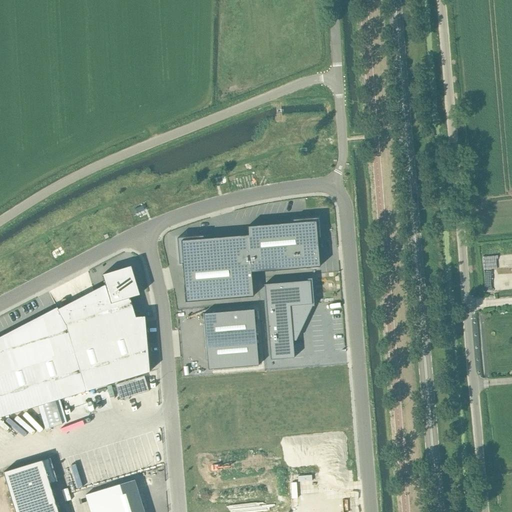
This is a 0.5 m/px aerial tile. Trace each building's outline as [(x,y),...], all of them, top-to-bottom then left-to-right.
[(143,206),(133,210),(134,214),(145,210),(143,206)] [(319,267),(317,238),(320,238),(318,218),(292,220),(292,223),(246,227),(247,235),(203,238),(203,236),(177,238),(180,273),(183,273),(185,302),(253,297),(251,273),(319,267)] [(135,290),(129,269),(108,275),(103,277),(102,275),(101,275),(104,285),(57,309),(57,307),(56,308),(56,310),(0,339),(0,417),(149,372),(149,371),(147,371),(142,318),(144,317),(144,316),(135,317),(129,298),(139,295),(138,294),(136,295),(135,290)] [(184,304),(183,278),(168,278),(169,287),(176,287),(177,305),(184,304)] [(310,281),(264,284),(270,360),(294,358),(290,306),(311,305),(310,281)] [(253,310),(201,315),(206,369),(258,364),(253,310)] [(143,375),(114,384),(119,400),(148,391),(143,375)] [(253,384),(210,388),(220,497),(263,493),(261,475),(296,472),(290,408),(256,411),(253,384)] [(14,511),(57,511),(49,484),(57,481),(50,458),(3,472),(14,511)] [(143,511),(134,480),(105,489),(111,511),(143,511)]
